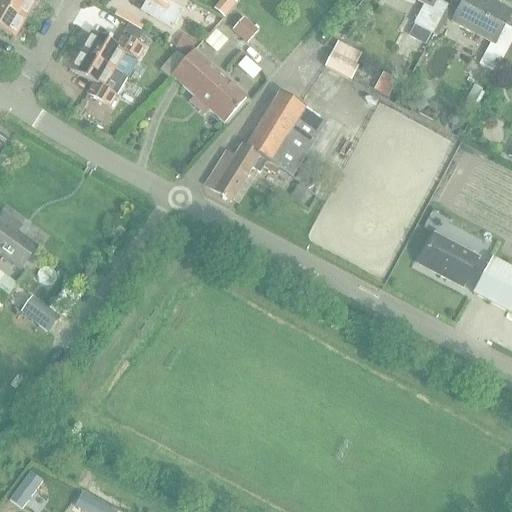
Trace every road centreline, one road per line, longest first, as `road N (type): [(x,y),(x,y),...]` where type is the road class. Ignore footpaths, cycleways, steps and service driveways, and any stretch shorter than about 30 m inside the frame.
road 1 (residential): [(511,371),(181,200)]
road 2 (residential): [(181,200),(7,101)]
road 3 (residential): [(181,200),(303,52)]
road 4 (residential): [(7,101),(73,0)]
